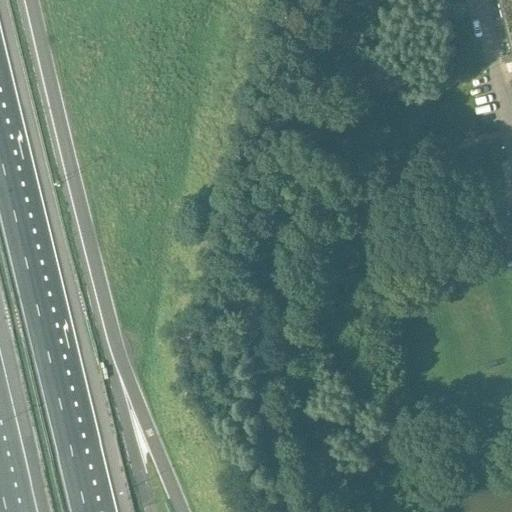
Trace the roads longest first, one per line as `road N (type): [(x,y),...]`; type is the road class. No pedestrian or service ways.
road 1 (motorway): [(84,511),(0,160)]
road 2 (residential): [(511,172),(478,0)]
